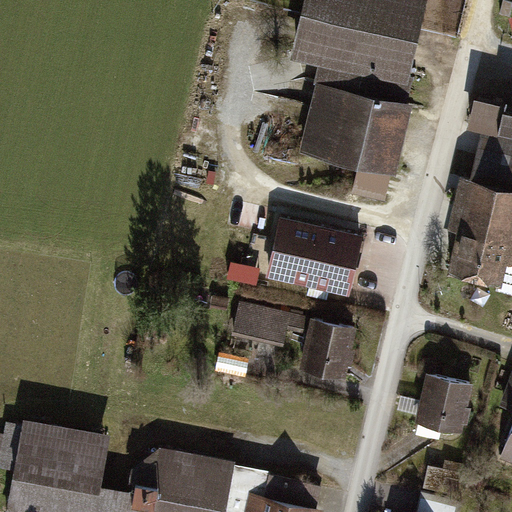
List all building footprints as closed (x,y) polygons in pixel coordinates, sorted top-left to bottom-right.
[(419,29),(425,0),(305,0),(303,8),(292,58),(320,64),(406,84),(419,29)] [(300,150),(392,171),(412,86),(406,84),(320,64),(300,150)] [(511,108),(475,100),(469,126),(484,129),(473,178),(511,186),(511,108)] [(511,186),(473,178),(460,175),(439,272),(509,288),(511,275),(511,186)] [(367,233),(281,213),(267,272),(353,292),(367,233)] [(289,312),(239,301),(233,333),(284,345),(289,312)] [(356,328),(311,318),(300,367),(345,377),(356,328)] [(474,386),(426,372),(415,418),(463,433),(474,386)] [(511,411),(511,424),(501,461),(511,464),(511,375),(502,409),(511,411)] [(111,433),(24,418),(8,511),(226,511),(236,459),(166,447),(158,495),(102,486),(111,433)] [(321,511),(322,509),(250,493),(246,511),(321,511)]
